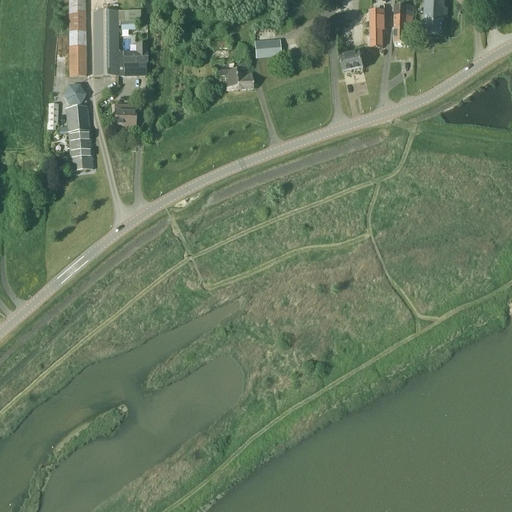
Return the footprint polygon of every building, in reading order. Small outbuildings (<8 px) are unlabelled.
[(68,0),(69,11),(68,15),(69,78),(86,78),(85,15),(85,0),(68,0)] [(441,34),(443,0),(424,0),(423,34),(441,34)] [(379,12),(370,12),(371,49),(382,49),(382,32),(384,33),(384,13),(384,7),(379,7),(379,12)] [(412,36),(413,8),(394,7),(394,44),(406,44),(406,36),(412,36)] [(94,78),(118,78),(142,77),(142,63),(124,63),(124,59),(117,59),(117,12),(93,13),(94,78)] [(256,60),(280,58),(279,42),(255,44),(256,60)] [(343,74),(363,70),(360,56),(340,60),(343,74)] [(226,92),(238,92),(253,91),(251,75),(248,75),(247,59),(223,62),(224,69),(215,70),(214,70),(212,71),(213,73),(215,73),(215,78),(225,77),(226,92)] [(87,110),(81,111),(80,106),(86,97),(80,86),(68,87),(62,97),(68,107),(71,107),(71,111),(65,112),(71,173),(92,171),(92,170),(87,110)] [(47,131),(49,131),(53,131),(53,127),(57,127),(58,106),(48,105),(48,126),(47,126),(47,131)] [(135,130),(135,113),(134,113),(134,108),(127,108),(127,112),(114,112),(114,127),(127,128),(127,130),(135,130)]
